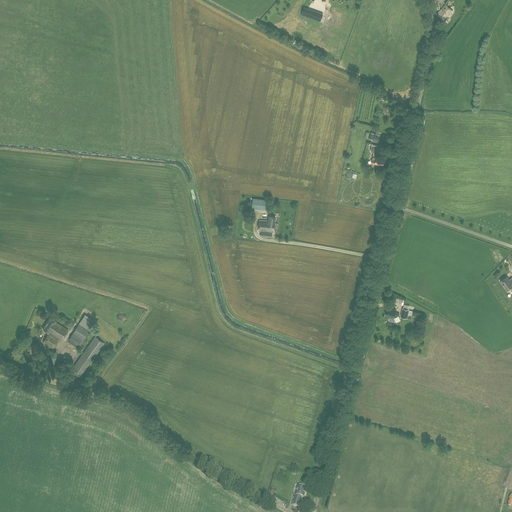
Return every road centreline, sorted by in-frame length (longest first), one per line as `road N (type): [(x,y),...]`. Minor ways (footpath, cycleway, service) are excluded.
road 1 (tertiary): [(313,511),(432,39),(424,0)]
road 2 (unclassified): [(285,511),(212,472),(129,409),(0,366)]
